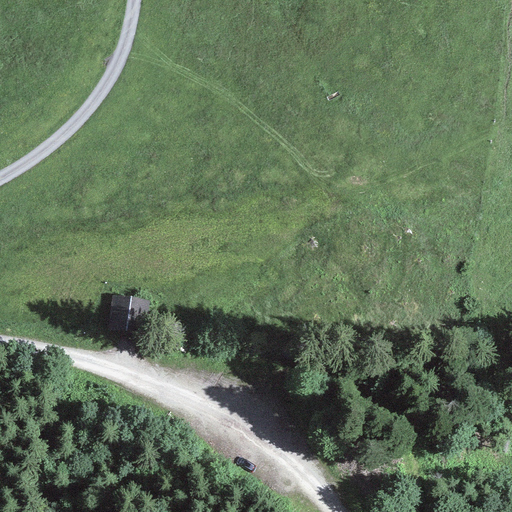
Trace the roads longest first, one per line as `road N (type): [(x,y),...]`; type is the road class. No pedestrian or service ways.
road 1 (track): [(0,342),(100,362),(194,400),(267,443),(335,511)]
road 2 (track): [(194,400),(244,373),(294,365),(357,381),(400,423),(426,511)]
road 3 (track): [(0,177),(95,100),(125,42),(133,0)]
